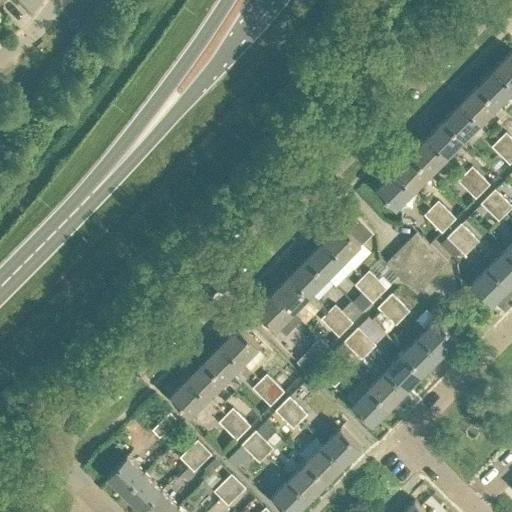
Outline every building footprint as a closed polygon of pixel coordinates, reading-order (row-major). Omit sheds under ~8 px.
[(511,47),(495,65),(511,81),(511,47)] [(511,81),(495,65),(478,82),(498,102),(511,88),(511,81)] [(478,82),(461,99),(481,119),(498,102),(478,82)] [(461,99),(444,116),(465,136),(481,119),(461,99)] [(444,116),(428,133),(448,153),(465,136),(444,116)] [(511,135),(506,130),(499,137),(511,149),(511,135)] [(428,133),(411,150),(431,170),(448,153),(428,133)] [(511,158),(511,149),(499,137),(492,144),(510,161),(511,158)] [(411,150),(394,168),(414,188),(431,170),(411,150)] [(472,164),(465,171),(483,188),(490,181),(472,164)] [(414,188),(394,168),(377,185),(397,205),(414,188)] [(483,188),(465,171),(459,178),(476,195),(483,188)] [(511,203),(495,187),(488,194),(506,211),(511,204),(511,203)] [(506,211),(488,194),(482,201),(499,218),(506,211)] [(439,198),(432,205),(449,222),(456,215),(439,198)] [(449,222),(432,205),(425,212),(442,229),(449,222)] [(342,220),(324,237),(344,257),(361,240),(362,241),(374,229),(356,211),(345,223),(342,220)] [(462,221),(455,228),(472,245),(479,238),(462,221)] [(472,245),(455,228),(448,235),(465,252),(472,245)] [(417,229),(409,237),(425,252),(433,244),(417,229)] [(324,237),(307,254),(328,274),(344,257),(324,237)] [(409,237),(402,245),(417,260),(425,252),(409,237)] [(433,244),(425,252),(441,268),(449,260),(433,244)] [(402,245),(394,252),(409,268),(417,260),(402,245)] [(511,251),(507,246),(490,263),(510,283),(511,280),(511,251)] [(386,260),(402,276),(409,268),(394,252),(386,260)] [(425,252),(417,260),(433,276),(441,268),(425,252)] [(307,254),(291,271),(311,291),(328,274),(307,254)] [(417,260),(409,268),(425,283),(433,276),(417,260)] [(510,283),(490,263),(473,280),(493,300),(510,283)] [(369,268),(362,275),(380,293),(387,285),(369,268)] [(409,268),(402,276),(417,291),(425,283),(409,268)] [(291,271),(274,288),(294,308),(311,291),(291,271)] [(380,293),(362,275),(355,282),(373,299),(380,293)] [(274,288),(256,306),(276,326),(278,324),(286,332),(301,317),(293,309),(294,308),(274,288)] [(392,291),(385,298),(403,315),(410,308),(392,291)] [(403,315),(385,298),(378,305),(396,322),(403,315)] [(335,302),(329,309),(346,326),(353,319),(335,302)] [(346,326),(329,309),(322,316),(339,333),(346,326)] [(438,315),(421,333),(441,353),(458,335),(438,315)] [(239,323),(222,340),(242,360),(259,343),(239,323)] [(358,325),(352,332),(369,349),(376,342),(358,325)] [(369,349),(352,332),(345,339),(362,356),(369,349)] [(421,333),(404,350),(424,370),(441,353),(421,333)] [(319,335),(311,343),(320,352),(329,344),(322,337),(319,335)] [(222,340),(206,356),(226,376),(242,360),(222,340)] [(404,350),(387,367),(407,387),(424,370),(404,350)] [(206,356),(188,375),(208,395),(226,376),(206,356)] [(317,366),(335,384),(342,377),(324,359),(317,366)] [(387,367),(370,384),(390,404),(407,387),(387,367)] [(267,371),(260,378),(278,396),(284,389),(267,371)] [(208,395),(188,375),(171,392),(191,412),(208,395)] [(278,396),(260,378),(253,385),(271,402),(278,396)] [(390,404),(370,384),(353,401),(373,421),(390,404)] [(290,394),(283,401),(301,418),(307,411),(290,394)] [(301,418),(283,401),(276,408),(293,425),(301,418)] [(233,405),(226,412),(244,430),(251,423),(233,405)] [(153,427),(160,434),(177,417),(170,410),(153,427)] [(244,430),(226,412),(219,419),(237,437),(244,430)] [(341,424),(324,442),(344,462),(361,444),(341,424)] [(176,438),(182,432),(177,427),(171,433),(176,438)] [(256,428),(249,435),(267,452),(273,445),(256,428)] [(267,452),(249,435),(242,442),(260,459),(267,452)] [(181,455),(188,462),(205,444),(198,437),(181,455)] [(324,442),(307,459),(327,479),(344,462),(324,442)] [(205,444),(188,462),(194,468),(212,451),(205,444)] [(108,473),(125,490),(145,470),(128,453),(108,473)] [(210,472),(221,461),(216,455),(204,466),(210,472)] [(307,459),(290,476),(310,496),(327,479),(307,459)] [(125,490),(142,507),(162,487),(145,470),(125,490)] [(215,488),(221,495),(239,478),(232,471),(215,488)] [(293,511),(310,496),(290,476),(273,493),(291,511),(293,511)] [(239,478),(221,495),(228,502),(246,485),(239,478)] [(142,507),(147,511),(171,511),(179,504),(162,487),(142,507)] [(430,511),(415,497),(401,511),(430,511)]
